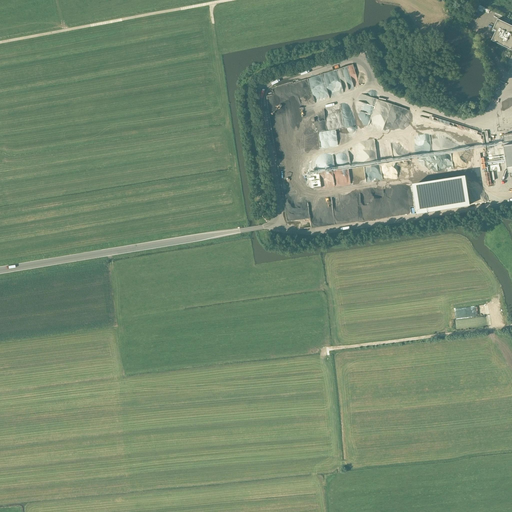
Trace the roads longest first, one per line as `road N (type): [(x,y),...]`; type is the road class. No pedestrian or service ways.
road 1 (track): [(0,42),(228,0)]
road 2 (track): [(228,126),(209,3)]
